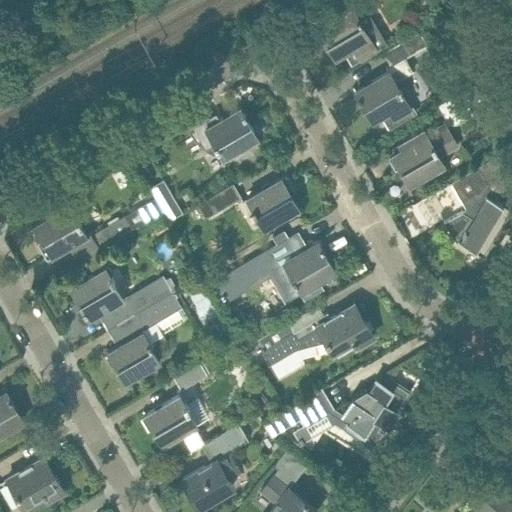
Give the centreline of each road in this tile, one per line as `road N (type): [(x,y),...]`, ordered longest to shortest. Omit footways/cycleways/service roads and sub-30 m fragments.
road 1 (residential): [(490,349),(428,302),(392,262),(277,50),(255,41),(0,182)]
road 2 (residential): [(0,263),(148,511)]
road 3 (residential): [(364,511),(490,349)]
